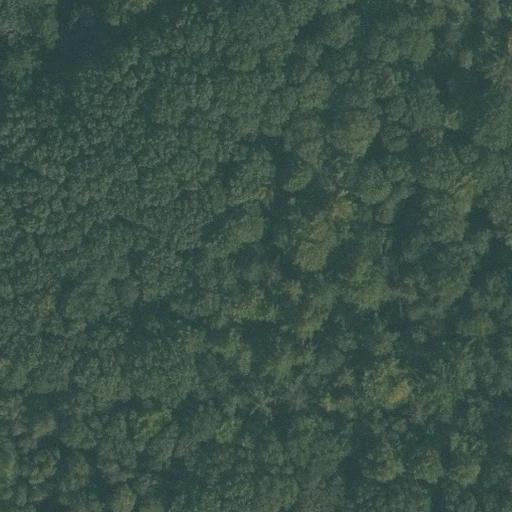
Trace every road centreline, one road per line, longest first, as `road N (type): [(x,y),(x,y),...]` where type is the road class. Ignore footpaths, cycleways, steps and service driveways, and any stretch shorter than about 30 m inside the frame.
road 1 (track): [(0,353),(314,432),(511,463)]
road 2 (track): [(0,70),(134,0)]
